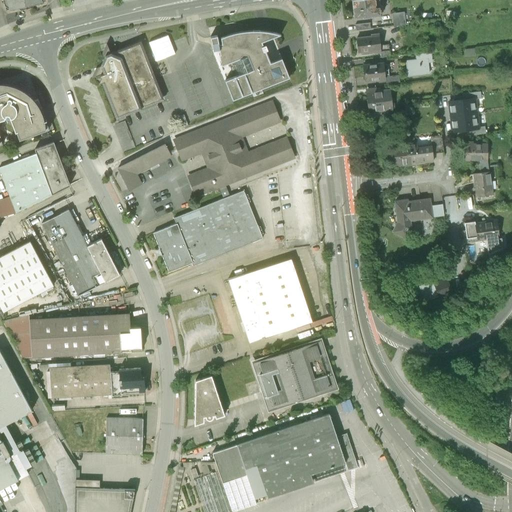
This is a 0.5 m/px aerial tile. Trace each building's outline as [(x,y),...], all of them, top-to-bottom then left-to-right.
[(3,0),(5,5),(11,10),(41,3),(42,0),(3,0)] [(352,0),(355,18),(381,15),(379,0),(352,0)] [(404,13),(393,14),(394,25),(405,24),(404,13)] [(217,36),(211,37),(213,51),(218,50),(222,66),(229,63),(235,77),(225,81),(233,100),(289,78),(281,59),(270,63),(267,56),(265,51),(267,50),(265,45),(263,46),(261,42),(273,38),(280,35),(273,33),(271,33),(253,31),(235,33),(218,39),(217,36)] [(371,37),(356,38),(358,53),(361,52),(361,55),(380,53),(379,46),(378,34),(371,35),(371,37)] [(168,36),(149,43),(156,62),(175,54),(168,36)] [(105,82),(118,115),(161,99),(139,45),(112,55),(112,56),(105,59),(102,66),(105,74),(100,76),(101,79),(99,84),(105,82)] [(388,45),(379,46),(380,53),(380,58),(389,57),(388,45)] [(406,61),(408,76),(431,73),(429,59),(434,59),(433,51),(417,53),(418,59),(406,61)] [(383,63),(362,65),(364,81),(385,79),(384,75),(388,74),(387,64),(383,65),(383,63)] [(384,75),(385,79),(385,84),(399,82),(399,76),(389,77),(388,74),(384,75)] [(0,145),(0,146),(0,145),(0,137),(0,136),(0,123),(11,120),(17,133),(19,133),(21,141),(50,131),(37,105),(28,95),(16,90),(3,86),(0,86),(0,145)] [(394,90),(369,93),(371,113),(385,111),(397,110),(394,90)] [(462,97),(463,100),(475,99),(475,100),(481,99),(480,92),(462,94),(462,97)] [(463,100),(449,102),(451,117),(476,114),(475,100),(475,99),(463,100)] [(278,122),(270,102),(176,140),(180,152),(184,159),(202,152),(206,160),(209,169),(190,176),(198,195),(292,158),(284,139),(247,154),(244,145),(240,136),(278,122)] [(385,111),(371,113),(372,120),(386,118),(385,111)] [(476,114),(451,117),(453,132),(467,130),(478,129),(478,128),(476,114)] [(184,115),(178,117),(183,128),(188,126),(184,115)] [(485,127),(478,128),(478,129),(467,130),(467,133),(468,136),(486,134),(485,127)] [(432,146),(433,154),(444,153),(441,135),(430,137),(432,146)] [(473,143),(465,142),(465,159),(478,160),(486,160),(487,160),(487,145),(473,144),(473,143)] [(417,143),(409,144),(411,164),(434,161),(433,154),(432,146),(418,148),(417,143)] [(37,155),(0,168),(0,172),(10,197),(0,200),(0,218),(16,214),(70,187),(54,144),(35,150),(37,155)] [(118,168),(129,190),(141,184),(136,174),(171,156),(165,144),(118,168)] [(400,151),(389,152),(391,166),(411,164),(409,144),(400,145),(400,151)] [(240,183),(293,163),(292,160),(218,187),(221,196),(242,189),(240,183)] [(479,173),(488,172),(486,160),(478,160),(479,173)] [(479,173),(474,174),(477,197),(492,195),(489,172),(488,172),(479,173)] [(244,191),(174,218),(176,224),(177,224),(192,263),(193,266),(252,243),(262,239),(244,191)] [(407,200),(394,201),(397,222),(392,231),(406,238),(410,228),(409,220),(431,217),(430,206),(429,199),(407,202),(407,200)] [(442,204),(430,206),(431,217),(444,216),(442,204)] [(105,282),(87,246),(68,210),(41,224),(79,296),(105,282)] [(475,221),(464,223),(467,243),(477,242),(477,239),(477,237),(486,236),(488,255),(503,248),(501,238),(499,238),(497,221),(475,224),(475,221)] [(176,224),(153,233),(168,272),(192,263),(177,224),(176,224)] [(101,239),(87,246),(105,282),(120,275),(101,239)] [(30,242),(0,257),(0,307),(3,313),(53,286),(30,242)] [(291,260),(229,281),(243,322),(250,342),(312,321),(291,260)] [(445,276),(434,280),(434,281),(439,297),(440,301),(452,297),(445,276)] [(439,297),(434,281),(418,286),(422,297),(424,302),(439,297)] [(129,313),(29,320),(32,358),(121,352),(120,333),(130,333),(130,328),(129,313)] [(29,315),(3,322),(22,358),(32,358),(29,320),(29,315)] [(140,327),(130,328),(130,333),(120,333),(121,352),(142,351),(140,327)] [(287,351),(254,362),(264,394),(269,410),(336,388),(320,340),(287,351)] [(0,511),(3,511),(0,506),(0,490),(18,480),(5,456),(9,454),(3,441),(0,442),(0,427),(5,425),(32,411),(0,351),(0,511)] [(141,378),(141,368),(119,370),(119,372),(110,372),(112,394),(112,396),(122,395),(122,393),(145,392),(144,378),(141,378)] [(110,370),(50,374),(51,398),(112,394),(110,372),(110,370)] [(211,375),(195,381),(194,425),(203,422),(204,417),(205,417),(205,418),(206,419),(206,420),(207,420),(208,420),(209,420),(210,420),(211,420),(212,419),(212,418),(213,418),(213,417),(213,416),(214,415),(215,418),(224,415),(211,375)] [(222,483),(231,511),(232,511),(253,505),(257,504),(255,498),(267,494),(268,498),(341,473),(353,469),(358,467),(346,432),(336,436),(329,414),(212,452),(222,482),(222,483)] [(143,419),(107,417),(105,453),(142,454),(143,419)] [(5,425),(0,427),(0,433),(2,433),(6,440),(3,441),(9,454),(5,456),(18,480),(28,475),(26,470),(32,467),(23,451),(19,453),(5,425)] [(93,488),(100,488),(100,480),(75,480),(75,488),(93,488)] [(75,488),(74,511),(130,511),(135,489),(100,488),(93,488),(75,488)]
